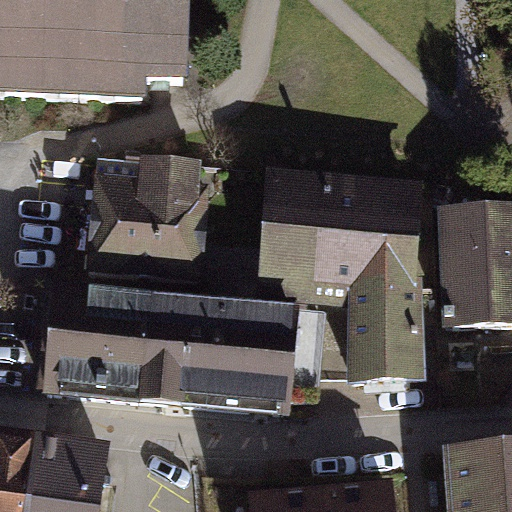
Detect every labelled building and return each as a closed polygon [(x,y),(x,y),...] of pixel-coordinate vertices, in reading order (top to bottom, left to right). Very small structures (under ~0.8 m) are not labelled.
[(0,0),(0,100),(149,104),(150,88),(191,89),(193,0),(0,0)] [(201,177),(101,170),(93,275),(206,283),(212,197),(199,196),(201,177)] [(421,197),(266,184),(260,297),(348,303),(348,400),(424,395),(415,304),(421,197)] [(511,227),(445,229),(448,345),(511,342),(511,227)] [(152,319),(46,311),(38,406),(145,414),(152,319)] [(323,330),(152,319),(145,414),(284,426),(285,411),(319,409),(323,330)] [(27,511),(35,447),(0,442),(0,511),(27,511)] [(107,458),(35,447),(27,511),(113,511),(116,496),(102,495),(107,458)] [(511,511),(511,468),(441,473),(443,511),(511,511)] [(392,511),(391,497),(245,510),(245,511),(392,511)]
